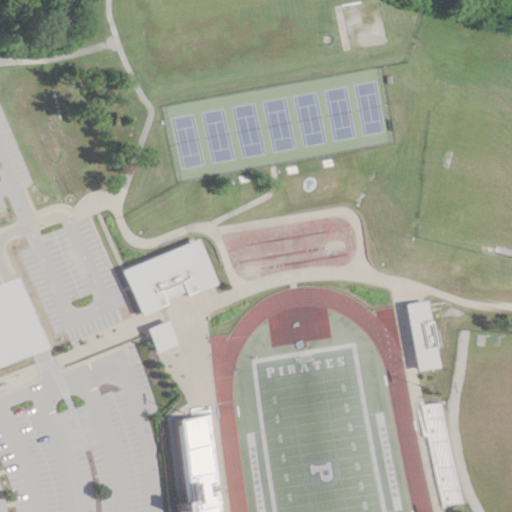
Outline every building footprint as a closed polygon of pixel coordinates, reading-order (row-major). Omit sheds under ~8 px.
[(213,284),(197,239),(115,268),(131,315),(161,304),(159,299),(181,291),(182,295),(213,284)] [(0,352),(22,335),(11,301),(0,299),(0,352)] [(415,303),(423,370),(446,368),(438,300),(415,303)] [(138,328),(147,353),(171,344),(161,319),(138,328)] [(169,419),(171,434),(194,430),(195,437),(208,435),(207,430),(214,428),(211,412),(169,419)]
